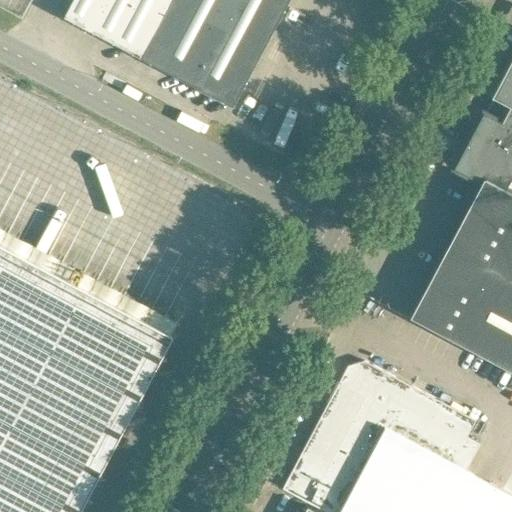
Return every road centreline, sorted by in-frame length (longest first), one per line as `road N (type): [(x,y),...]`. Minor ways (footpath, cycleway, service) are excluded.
road 1 (unclassified): [(329,222),(0,47)]
road 2 (tertiary): [(176,511),(329,222)]
road 3 (tertiary): [(329,222),(446,0)]
road 4 (unknown): [(422,50),(363,25),(326,48),(319,68),(326,90),(376,134)]
